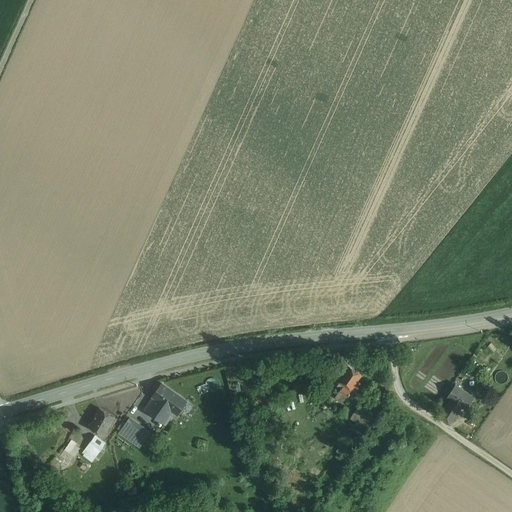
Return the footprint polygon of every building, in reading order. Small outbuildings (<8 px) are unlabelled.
[(349,366),(337,382),(339,384),(338,386),(341,389),(335,397),(343,402),(348,395),(349,396),(350,394),(349,394),(363,376),(349,366)] [(186,401),(162,384),(153,396),(154,397),(174,411),(177,413),(186,401)] [(474,397),(456,384),(447,397),(451,399),(439,416),(451,423),(462,407),(466,409),(474,397)] [(174,411),(154,397),(145,409),(165,423),(174,411)] [(115,417),(99,408),(89,427),(105,436),(115,417)] [(375,415),(364,408),(351,428),(363,436),(375,415)] [(152,431),(131,417),(121,431),(142,445),(152,431)] [(106,443),(95,435),(90,443),(98,449),(100,450),(106,443)] [(78,443),(72,439),(65,450),(74,456),(81,447),(77,444),(78,443)] [(90,443),(87,446),(96,452),(98,449),(90,443)] [(96,452),(87,446),(85,449),(94,456),(96,452)]
